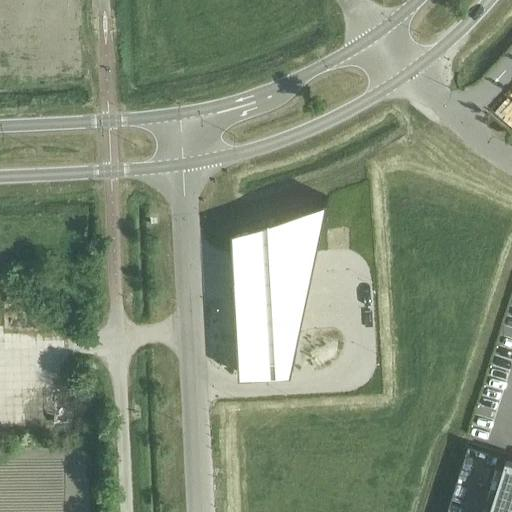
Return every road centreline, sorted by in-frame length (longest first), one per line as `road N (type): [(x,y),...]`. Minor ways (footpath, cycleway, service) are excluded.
road 1 (unknown): [(194,389),(316,378),(337,367),(347,318),(343,299),(322,276),(242,262),(188,270)]
road 2 (residential): [(201,511),(185,166)]
road 3 (tertiary): [(185,166),(294,135),(406,72)]
road 4 (tertiary): [(375,36),(298,81),(184,118)]
road 5 (residential): [(116,368),(111,171)]
road 6 (unclassified): [(122,511),(116,368)]
road 7 (residential): [(511,164),(406,72)]
road 8 (residential): [(108,121),(101,0)]
